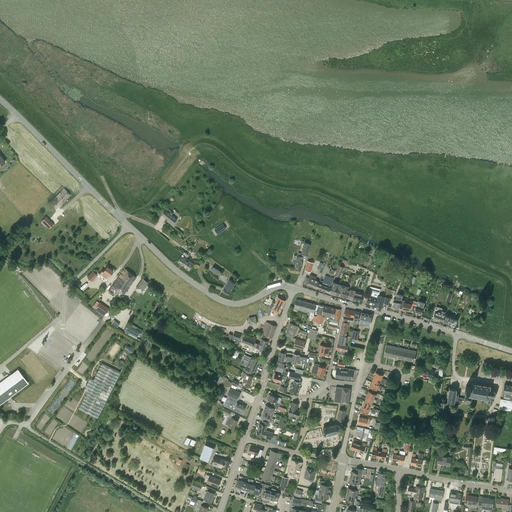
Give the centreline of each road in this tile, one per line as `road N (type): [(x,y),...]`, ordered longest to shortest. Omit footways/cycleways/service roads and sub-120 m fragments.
road 1 (track): [(497,347),(505,283),(318,195),(264,186),(214,149),(196,147),(146,206),(120,213)]
road 2 (unclassified): [(128,225),(65,290),(62,330),(82,347),(27,425),(10,422),(0,431)]
road 3 (tertiary): [(293,288),(224,301),(128,225)]
road 4 (tertiary): [(128,225),(0,99)]
road 5 (tertiary): [(244,439),(293,288)]
road 6 (unclassified): [(511,352),(375,311)]
